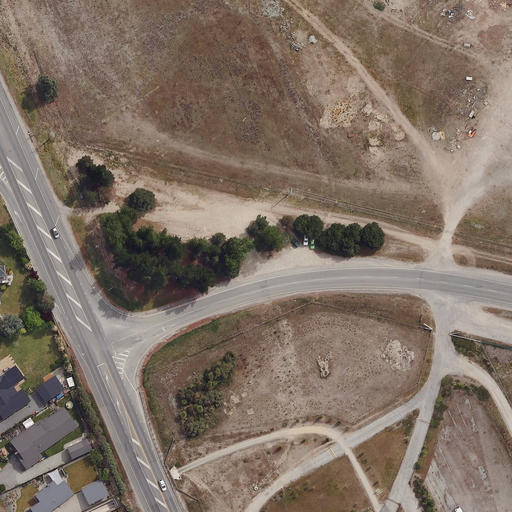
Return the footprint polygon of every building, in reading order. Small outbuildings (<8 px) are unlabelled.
[(5,373),(0,376),(0,411),(5,418),(31,401),(22,388),(17,391),(5,373)] [(55,375),(36,389),(46,402),(64,389),(55,375)] [(62,404),(10,442),(27,466),(80,428),(62,404)] [(88,439),(67,448),(72,459),(93,450),(88,439)] [(39,501),(30,508),(32,511),(49,511),(75,493),(64,479),(57,485),(53,480),(34,495),(39,501)] [(101,480),(82,489),(89,504),(108,495),(101,480)]
